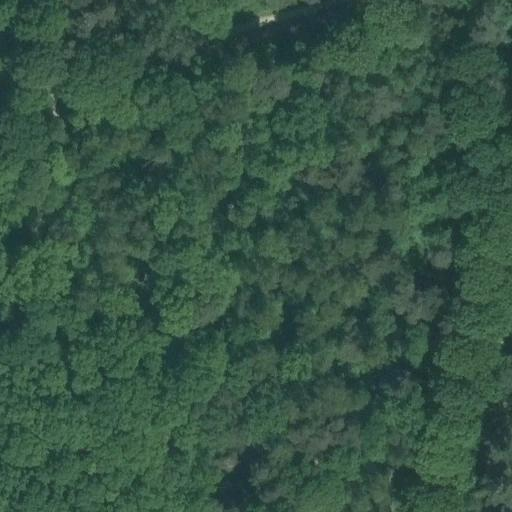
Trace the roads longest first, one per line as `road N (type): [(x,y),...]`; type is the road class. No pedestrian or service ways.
road 1 (track): [(345,0),(0,91)]
road 2 (track): [(457,511),(511,312)]
